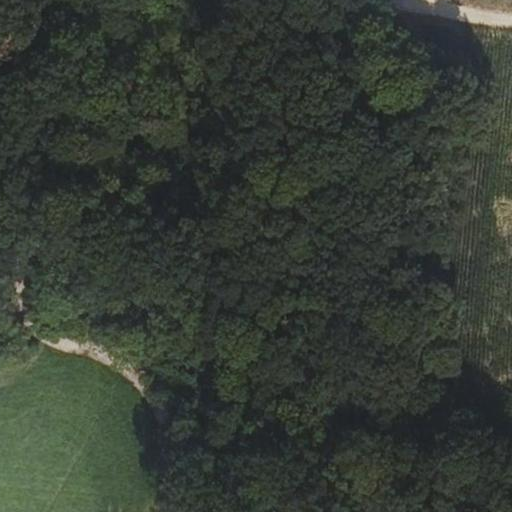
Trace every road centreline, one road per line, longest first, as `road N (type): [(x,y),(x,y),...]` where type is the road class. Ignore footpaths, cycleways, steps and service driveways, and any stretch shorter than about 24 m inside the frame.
road 1 (track): [(15,0),(16,322)]
road 2 (track): [(16,322),(122,340),(163,367),(165,511)]
